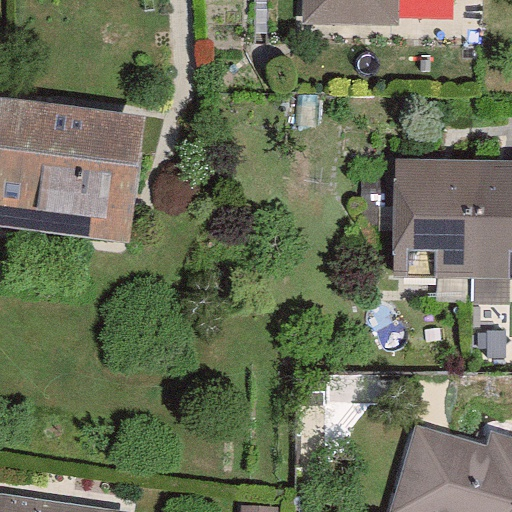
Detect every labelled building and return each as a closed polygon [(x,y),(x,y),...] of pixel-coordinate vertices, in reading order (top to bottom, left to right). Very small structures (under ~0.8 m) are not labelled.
[(300,0),(304,25),(395,22),(397,0),(300,0)] [(0,102),(0,214),(117,231),(128,116),(0,102)] [(511,162),(386,157),(381,271),(511,276),(511,162)] [(421,421),(391,500),(416,511),(511,511),(511,431),(485,424),(483,440),(421,421)] [(0,489),(0,511),(131,511),(132,511),(0,489)]
